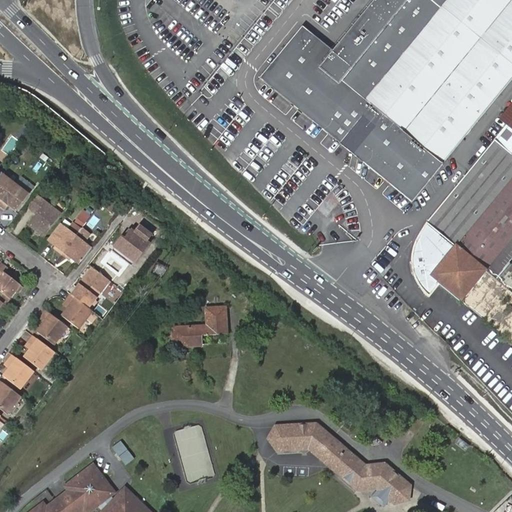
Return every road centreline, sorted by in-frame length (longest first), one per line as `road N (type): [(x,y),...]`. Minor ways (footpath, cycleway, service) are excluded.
road 1 (primary): [(59,87),(179,191),(288,268)]
road 2 (primary): [(288,268),(398,347),(511,452)]
road 3 (primary): [(186,177),(1,0)]
road 4 (motorway): [(186,177),(108,79),(88,34),(85,0)]
road 5 (residential): [(0,238),(52,277),(0,348)]
road 6 (primary): [(288,268),(186,177)]
